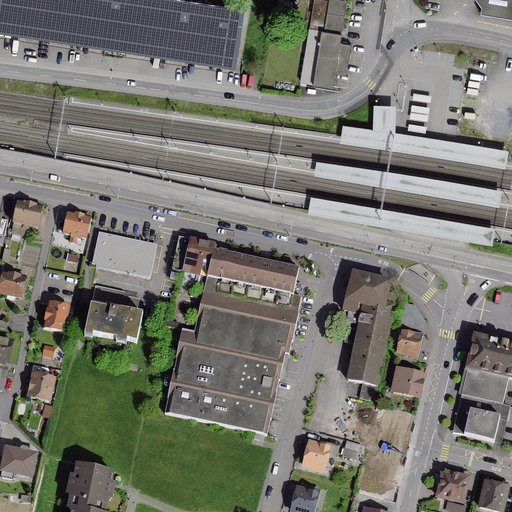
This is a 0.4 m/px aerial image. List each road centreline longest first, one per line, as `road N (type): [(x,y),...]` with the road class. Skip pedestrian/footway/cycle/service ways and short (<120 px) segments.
road 1 (primary): [(0,164),(471,264)]
road 2 (residential): [(0,72),(330,116),(377,79),(395,23)]
road 3 (residential): [(0,185),(343,261)]
road 4 (residential): [(343,261),(276,511)]
road 5 (secondary): [(422,446),(456,312)]
road 6 (residential): [(343,261),(384,267),(456,312)]
